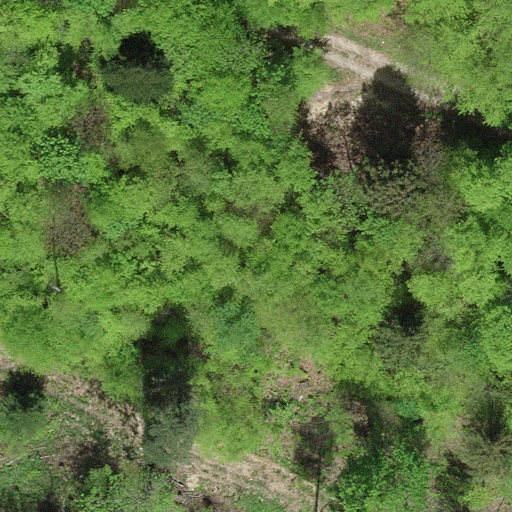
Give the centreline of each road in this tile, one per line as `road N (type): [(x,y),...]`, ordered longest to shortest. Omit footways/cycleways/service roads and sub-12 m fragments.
road 1 (track): [(390,70),(205,150),(0,176)]
road 2 (track): [(321,511),(0,343)]
road 3 (track): [(511,125),(225,0)]
